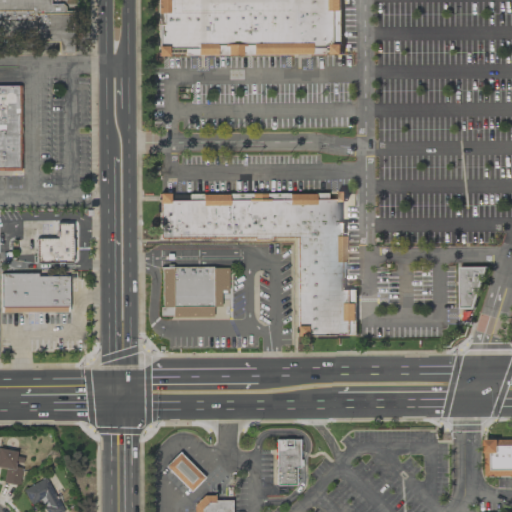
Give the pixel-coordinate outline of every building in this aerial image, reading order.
[(0,0),(0,29),(23,29),(23,42),(61,43),(62,4),(49,3),(49,0),(0,0)] [(153,0),(338,0),(339,56),(154,58),(153,0)] [(0,86),(21,86),(22,170),(0,170),(0,86)] [(155,196),(344,195),(344,291),(359,291),(358,339),(293,339),(293,241),(156,241),(155,196)] [(34,262),(70,263),(71,223),(55,223),(55,238),(35,238),(34,262)] [(160,266),(228,266),(228,292),(220,292),(221,306),(213,306),(213,316),(173,316),(161,315),(161,306),(160,266)] [(460,309),(481,309),(480,267),(459,267),(460,309)] [(0,273),(64,273),(64,313),(0,313),(0,273)] [(298,440),(275,439),(274,485),(297,486),(298,440)] [(486,477),(511,476),(511,439),(485,441),(486,477)] [(0,466),(4,468),(2,482),(18,485),(21,467),(13,466),(15,450),(0,447),(0,466)] [(189,491),(202,477),(177,452),(163,466),(189,491)] [(21,489),(30,505),(39,500),(44,511),(60,511),(62,511),(45,477),(21,489)] [(231,511),(231,499),(213,500),(213,497),(192,498),(192,511),(231,511)]
